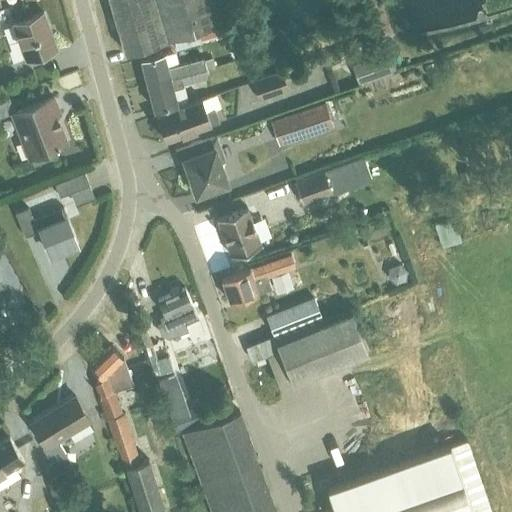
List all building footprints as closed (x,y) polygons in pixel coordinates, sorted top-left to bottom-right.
[(195,32),(233,20),(226,0),(110,0),(126,52),(173,38),(195,32)] [(13,24),(27,62),(57,50),(43,13),(13,24)] [(198,33),(201,43),(231,34),(228,24),(198,33)] [(195,32),(173,38),(176,49),(198,42),(195,32)] [(352,64),(359,85),(394,73),(387,52),(352,64)] [(206,68),(207,67),(205,57),(167,67),(163,53),(141,59),(148,84),(207,68),(206,68)] [(207,68),(148,84),(155,109),(177,104),(188,100),(183,83),(194,80),(209,76),(207,67),(206,68),(207,68)] [(260,97),(290,86),(283,67),(253,78),(260,97)] [(221,107),(216,92),(157,114),(167,140),(221,120),(217,109),(221,107)] [(30,159),(68,144),(56,115),(60,113),(54,97),(12,113),(30,159)] [(337,128),(328,102),(272,121),(281,147),(337,128)] [(217,136),(177,151),(183,168),(188,166),(198,194),(230,183),(222,162),(226,161),(217,136)] [(334,181),(357,177),(352,157),(330,161),(334,181)] [(303,204),(333,193),(325,171),(295,182),(303,204)] [(60,197),(90,186),(84,172),(55,183),(60,197)] [(51,255),(76,245),(66,221),(68,221),(63,208),(33,220),(29,208),(15,214),(23,234),(40,227),(51,255)] [(230,256),(261,245),(248,208),(217,219),(230,256)] [(459,214),(439,220),(446,243),(466,237),(459,214)] [(335,225),(317,232),(326,252),(343,245),(335,225)] [(273,289),(270,278),(296,269),(291,254),(222,278),(230,302),(258,293),(258,294),(273,289)] [(400,262),(391,265),(390,275),(397,281),(406,278),(408,269),(400,262)] [(0,302),(9,298),(0,281),(0,302)] [(185,287),(158,299),(165,314),(161,316),(162,321),(158,323),(162,335),(167,337),(187,331),(185,323),(198,317),(185,287)] [(277,336),(307,324),(322,318),(321,314),(322,314),(315,296),(268,314),(275,332),(277,336)] [(351,307),(322,318),(307,324),(324,368),(368,350),(351,307)] [(307,324),(277,336),(276,336),(281,349),(267,354),(280,385),(324,368),(307,324)] [(165,344),(148,349),(159,380),(175,374),(165,344)] [(128,365),(122,359),(123,357),(111,345),(90,366),(102,378),(95,385),(107,419),(115,443),(118,442),(140,511),(165,511),(148,460),(140,463),(124,413),(121,414),(110,384),(128,365)] [(76,397),(33,424),(46,445),(42,447),(52,462),(46,466),(53,477),(54,478),(62,473),(55,461),(61,457),(67,454),(58,438),(89,419),(76,397)] [(184,431),(202,424),(197,407),(171,416),(177,433),(184,431)] [(276,511),(240,410),(202,424),(184,431),(212,511),(276,511)] [(0,474),(24,460),(10,436),(0,441),(0,474)] [(492,511),(468,439),(328,487),(336,511),(492,511)] [(64,476),(49,481),(54,498),(69,494),(64,476)]
